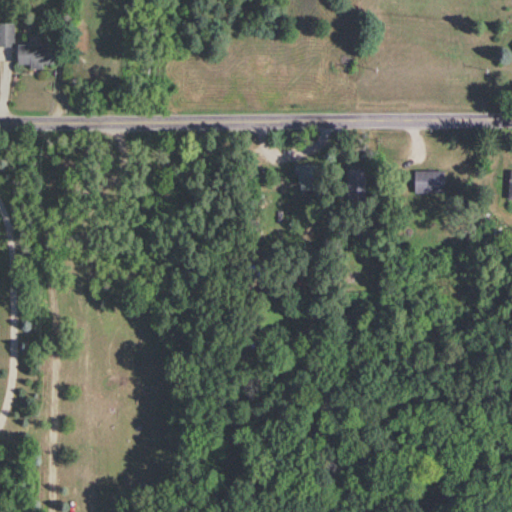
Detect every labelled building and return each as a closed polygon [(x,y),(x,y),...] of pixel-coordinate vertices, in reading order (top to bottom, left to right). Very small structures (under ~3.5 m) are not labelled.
[(0,49),(14,49),(14,26),(0,25),(0,49)] [(18,47),(18,69),(53,69),(53,47),(18,47)] [(325,191),(325,167),(297,167),(297,191),(325,191)] [(366,171),(349,171),(349,197),(366,197),(366,171)] [(445,173),(416,173),(416,195),(445,195),(445,173)]
